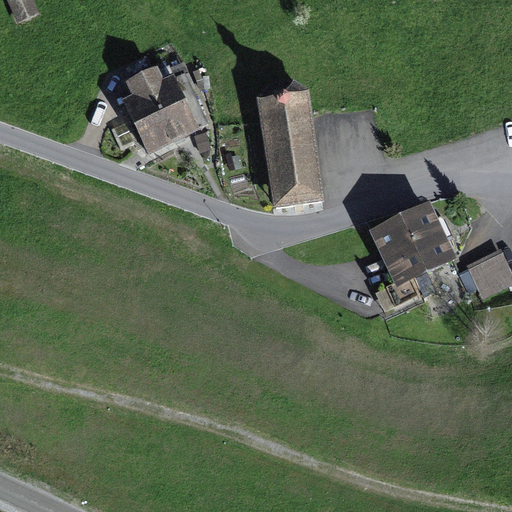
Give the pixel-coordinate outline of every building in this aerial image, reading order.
[(15,0),(8,4),(19,27),(40,18),(31,0),(15,0)] [(149,157),(211,124),(190,73),(176,78),(166,63),(126,82),(133,95),(122,101),(149,157)] [(269,85),(258,101),(274,209),(326,201),(309,93),(294,81),(269,85)] [(205,133),(194,137),(200,154),(211,151),(205,133)] [(430,203),(369,232),(395,284),(386,288),(395,308),(423,295),(414,279),(455,259),(430,203)] [(511,271),(501,250),(467,267),(484,301),(511,287),(511,271)]
